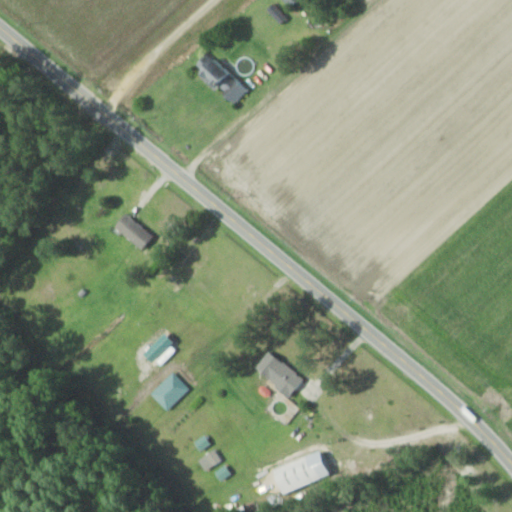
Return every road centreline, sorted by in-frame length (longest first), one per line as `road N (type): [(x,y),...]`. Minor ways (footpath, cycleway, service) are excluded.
road 1 (secondary): [(511,462),(422,373),(0,25)]
road 2 (residential): [(383,0),(180,174)]
